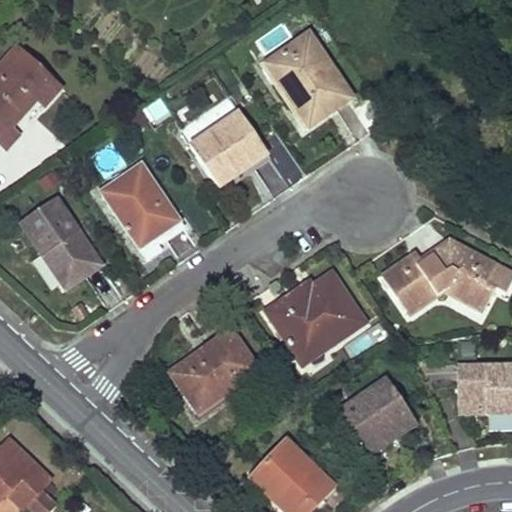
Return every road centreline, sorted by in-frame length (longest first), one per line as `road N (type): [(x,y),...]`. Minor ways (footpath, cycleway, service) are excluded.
road 1 (residential): [(61,394),(150,312),(305,202),(365,196)]
road 2 (tertiary): [(61,394),(188,511)]
